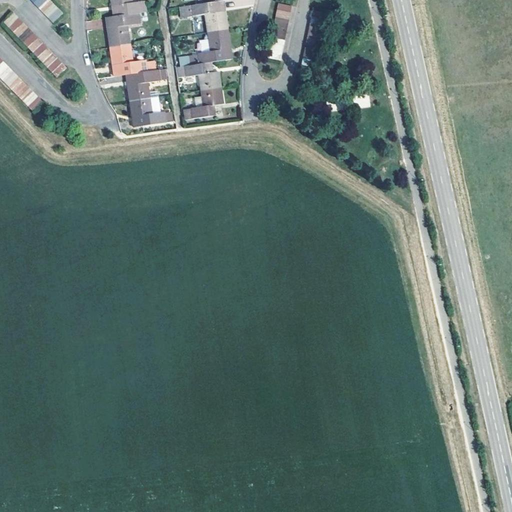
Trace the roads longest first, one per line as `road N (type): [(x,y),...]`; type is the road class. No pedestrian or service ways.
road 1 (tertiary): [(511,504),(401,0)]
road 2 (residential): [(249,121),(251,57),(265,0)]
